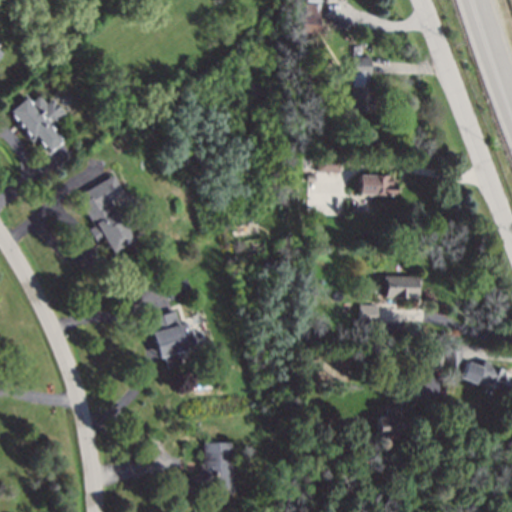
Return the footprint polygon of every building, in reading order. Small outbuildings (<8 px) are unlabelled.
[(318,4),(317,32),(301,32),(302,13),(304,13),(304,3),(318,4)] [(369,56),(368,86),(372,86),(372,94),(374,94),(373,102),(371,102),(371,112),(358,112),(358,110),(350,110),(352,55),(369,56)] [(29,102),(37,96),(44,104),(50,99),(63,114),(51,124),(55,129),(53,130),(62,140),(46,154),(32,138),(29,141),(4,111),(23,95),(29,102)] [(338,159),(338,173),(315,172),(315,159),(338,159)] [(310,165),(309,176),(299,176),(300,164),(310,165)] [(391,175),(390,183),(395,183),(394,195),(357,194),(358,174),(391,175)] [(121,193),(104,203),(105,206),(108,205),(111,212),(115,211),(132,240),(111,253),(102,238),(95,243),(87,229),(92,226),(75,197),(110,175),(121,193)] [(415,276),(418,276),(418,296),(415,295),(415,298),(381,297),(382,275),(415,276)] [(375,323),(357,323),(358,304),(376,304),(375,323)] [(176,324),(185,322),(187,330),(189,329),(195,345),(174,352),(178,364),(165,369),(161,356),(157,358),(150,333),(154,331),(149,318),(172,311),(176,324)] [(459,367),(443,367),(443,350),(459,349),(459,367)] [(440,370),(424,370),(424,351),(440,351),(440,370)] [(503,368),(499,377),(507,380),(503,391),(493,387),(493,388),(474,380),(473,383),(458,377),(465,361),(479,366),(482,359),(503,368)] [(404,435),(376,438),(374,418),(402,415),(404,435)] [(229,488),(203,488),(176,503),(166,485),(182,476),(184,480),(199,471),(199,464),(201,464),(201,443),(229,443),(229,488)]
